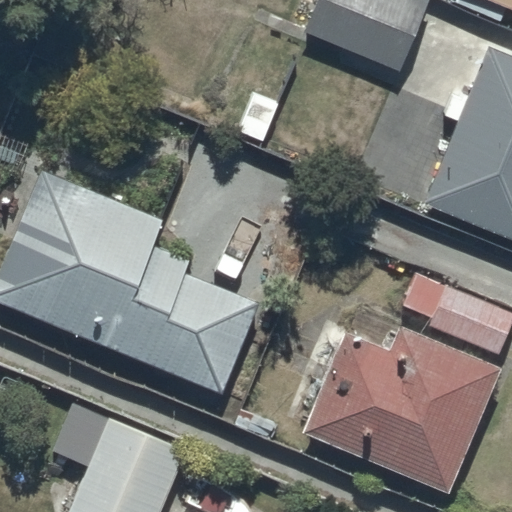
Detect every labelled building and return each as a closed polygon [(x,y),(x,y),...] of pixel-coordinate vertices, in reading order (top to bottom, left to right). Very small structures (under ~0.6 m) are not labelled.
[(421,0),(311,0),(302,22),(396,61),(421,0)] [(511,0),(463,0),(501,15),(506,0),(509,0),(511,1),(511,0)] [(511,45),(486,35),(422,191),(511,228),(511,45)] [(42,154),(0,254),(0,293),(219,385),(257,294),(181,262),(185,253),(146,236),(160,203),(42,154)] [(423,320),(497,351),(511,316),(511,304),(446,276),(444,282),(415,269),(403,297),(429,307),(423,320)] [(497,351),(423,320),(422,324),(400,315),(389,340),(342,320),(299,419),(443,480),(497,351)] [(152,511),(182,441),(107,408),(65,507),(77,511),(152,511)]
